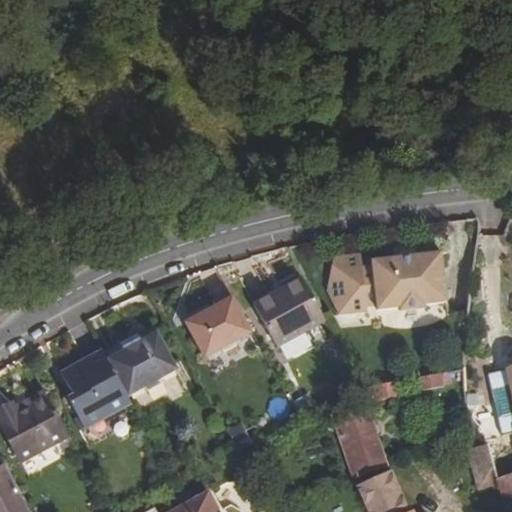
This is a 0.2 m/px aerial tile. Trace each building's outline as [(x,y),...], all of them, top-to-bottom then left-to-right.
[(389,251),(390,260),(413,258),(412,249),(389,251)] [(438,256),(413,258),(390,260),(368,263),(368,268),(359,269),(357,256),(329,259),(324,293),(335,317),(364,314),(363,309),(373,308),(374,312),(395,310),(395,314),(422,311),(422,307),(442,304),(438,256)] [(319,322),(296,281),(277,291),(279,295),(270,300),(268,296),(248,307),(271,349),(319,322)] [(279,295),(277,291),(268,296),(270,300),(279,295)] [(246,334),(226,298),(179,324),(198,360),(202,358),(244,335),(246,334)] [(104,362),(123,397),(171,371),(152,334),(135,344),(134,341),(118,350),(120,352),(104,362)] [(114,343),(118,350),(134,341),(130,334),(114,343)] [(80,428),(126,404),(123,397),(104,362),(98,351),(57,373),(70,396),(64,400),(80,428)] [(443,375),(416,381),(418,393),(445,388),(443,375)] [(398,383),(372,388),(375,405),(401,400),(398,383)] [(15,403),(10,405),(13,412),(43,395),(39,389),(15,403)] [(0,432),(16,461),(65,436),(43,395),(13,412),(10,405),(0,410),(0,432)] [(367,436),(358,417),(351,403),(320,418),(352,483),(383,468),(367,436)] [(364,415),(358,417),(367,436),(373,433),(364,415)] [(488,447),(471,450),(468,450),(476,489),(497,479),(488,447)] [(0,511),(27,511),(4,467),(0,469),(0,511)] [(404,511),(386,476),(356,491),(366,511),(404,511)] [(511,476),(498,481),(505,503),(511,500),(511,476)] [(213,511),(214,510),(205,493),(170,511),(213,511)]
